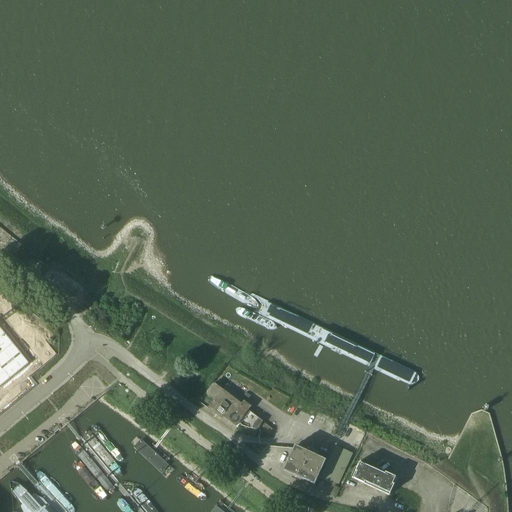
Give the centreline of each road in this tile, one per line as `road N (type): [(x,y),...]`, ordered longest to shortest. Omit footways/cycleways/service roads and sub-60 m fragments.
road 1 (residential): [(332,499),(263,464),(112,345),(83,342)]
road 2 (residential): [(305,511),(261,489),(82,354)]
